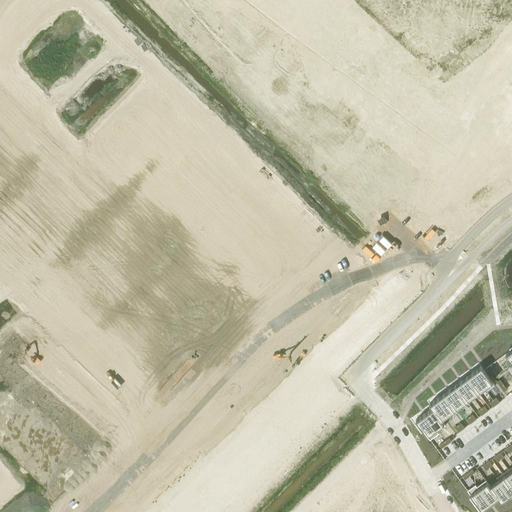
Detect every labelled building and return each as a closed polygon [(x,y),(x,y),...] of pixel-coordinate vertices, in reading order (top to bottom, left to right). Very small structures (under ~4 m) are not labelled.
[(481,365),(472,371),(485,389),(486,391),(495,385),(484,369),(481,365)] [(472,371),(466,376),(479,393),(485,389),(472,371)] [(466,376),(460,380),(473,398),(479,393),(466,376)] [(460,380),(455,384),(468,402),(473,398),(460,380)] [(455,384),(449,389),(462,406),(468,402),(455,384)] [(449,389),(443,393),(456,410),(462,406),(449,389)] [(443,393),(437,397),(449,413),(448,413),(450,415),(456,410),(443,393)] [(437,397),(429,403),(432,407),(441,419),(448,413),(449,413),(437,397)] [(432,407),(424,413),(437,431),(437,430),(445,424),(441,419),(432,407)] [(424,413),(415,419),(429,439),(438,432),(437,430),(437,431),(424,413)] [(356,469),(355,471),(370,485),(378,477),(382,480),(387,474),(377,466),(373,470),(363,462),(361,463),(360,462),(355,468),(356,469)] [(511,474),(508,468),(502,473),(511,486),(511,474)] [(355,471),(347,480),(356,489),(352,493),(361,502),(366,497),(363,494),(370,485),(355,471)] [(511,486),(502,473),(496,477),(497,479),(509,495),(511,492),(511,486)] [(485,479),(477,485),(478,487),(490,503),(498,497),(489,485),(490,485),(485,479)] [(490,485),(489,485),(498,497),(500,501),(509,495),(497,479),(490,485)] [(475,484),(467,490),(472,497),(481,509),(490,503),(478,487),(477,485),(476,485),(475,484)] [(330,498),(329,498),(330,499),(330,498),(345,511),(354,504),(357,507),(361,502),(352,493),(348,498),(338,489),(330,498)] [(330,499),(322,507),(326,511),(345,511),(330,498),(330,499)] [(401,500),(383,511),(402,511),(406,510),(407,510),(401,500)]
